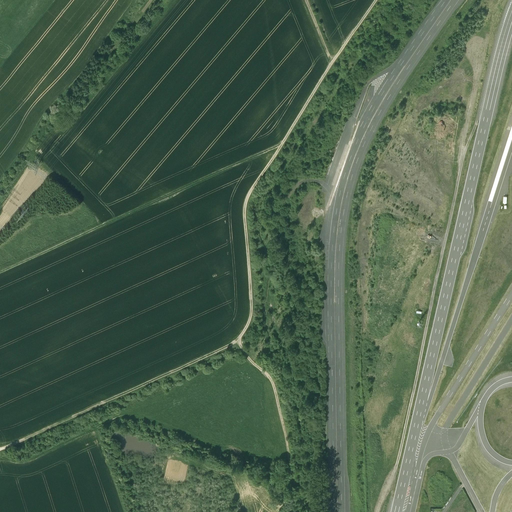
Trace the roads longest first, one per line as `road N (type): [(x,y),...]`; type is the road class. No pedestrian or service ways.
road 1 (track): [(279,511),(290,479),(282,421),(271,381),(238,342),(251,311),(244,204),(376,0)]
road 2 (unknown): [(415,427),(511,15)]
road 3 (track): [(0,273),(280,146)]
road 4 (unknown): [(415,427),(511,137)]
road 5 (track): [(238,342),(25,439)]
road 6 (unknown): [(511,292),(429,429),(417,470)]
road 7 (unknown): [(449,451),(443,431),(511,319)]
road 8 (track): [(1,450),(19,466),(110,421),(131,419)]
